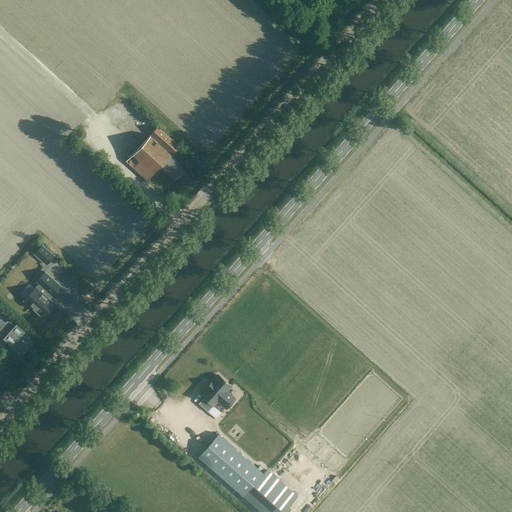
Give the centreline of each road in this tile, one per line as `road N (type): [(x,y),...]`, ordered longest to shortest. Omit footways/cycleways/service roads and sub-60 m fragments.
road 1 (secondary): [(22,511),(480,0)]
road 2 (tertiary): [(0,429),(383,0)]
